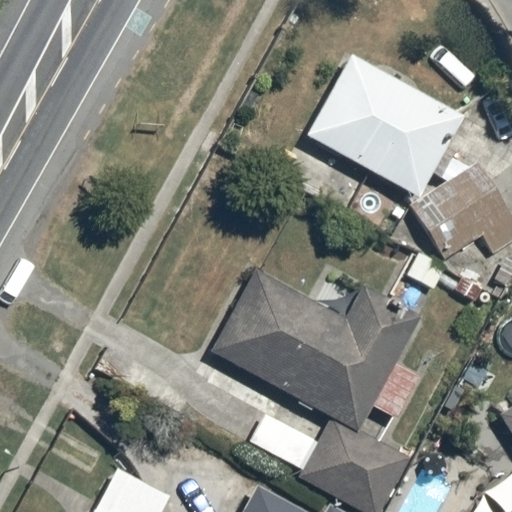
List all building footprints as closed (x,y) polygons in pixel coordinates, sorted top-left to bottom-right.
[(425,165),(450,120),(446,114),(344,58),(300,138),(407,197),(425,165)] [(406,215),(434,259),(472,236),(488,262),(511,247),(511,238),(472,174),(406,215)] [(364,511),(395,456),(349,431),(362,406),(391,421),(414,379),(387,365),(413,317),(358,287),(341,319),(248,269),(203,354),(323,417),(308,446),(266,423),(250,453),(361,511),(364,511)] [(511,511),(511,405),(494,417),(511,445),(511,471),(485,489),(489,496),(464,511),(511,511)] [(153,511),(161,498),(110,471),(88,511),(153,511)] [(315,511),(302,511),(259,489),(246,511),(323,511),(317,509),(315,511)]
